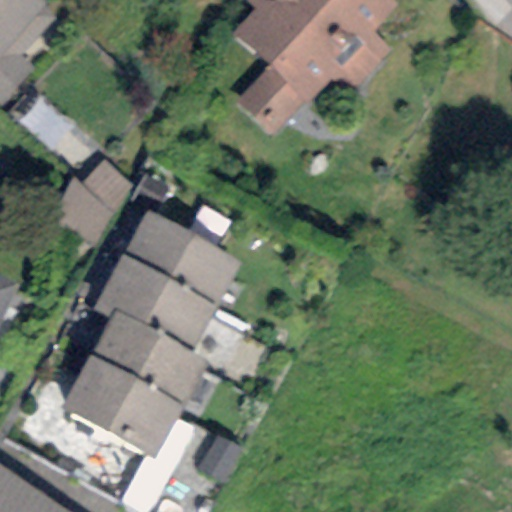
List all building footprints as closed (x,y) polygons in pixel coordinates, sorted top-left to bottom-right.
[(36,0),(0,0),(0,108),(37,69),(22,55),(56,18),(36,0)] [(395,7),(388,0),(244,0),(255,11),(230,36),(263,68),(228,103),(272,145),(329,86),(344,100),(392,51),(371,31),(395,7)] [(239,269),(146,215),(117,264),(210,318),(239,269)] [(210,318),(117,264),(91,310),(108,321),(110,318),(185,362),(210,318)] [(0,320),(15,287),(0,278),(0,320)] [(185,362),(110,318),(108,321),(82,365),(174,418),(201,371),(185,362)] [(174,418),(82,365),(54,414),(133,459),(146,467),(173,422),(174,418)] [(109,501),(2,437),(0,441),(0,475),(56,511),(138,511),(187,430),(173,422),(146,467),(133,459),(109,501)] [(232,449),(209,435),(190,466),(213,480),(232,449)] [(55,511),(0,475),(0,511),(55,511)]
